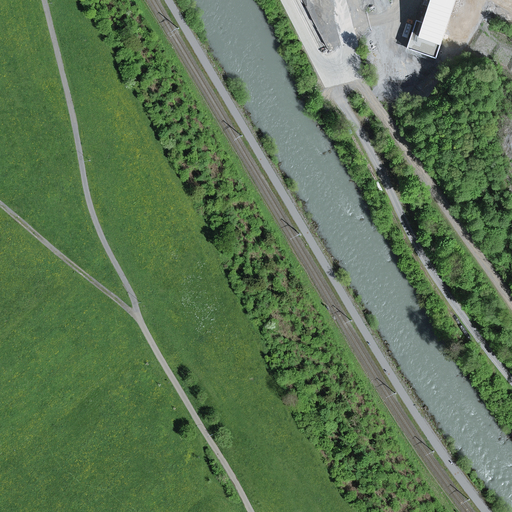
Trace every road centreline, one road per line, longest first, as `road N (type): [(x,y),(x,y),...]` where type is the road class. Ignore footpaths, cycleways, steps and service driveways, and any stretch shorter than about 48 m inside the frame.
road 1 (track): [(42,0),(91,217),(138,319),(250,511)]
road 2 (track): [(385,180),(421,255),(511,379)]
road 3 (unclassified): [(285,0),(385,180)]
road 4 (track): [(138,319),(0,203)]
